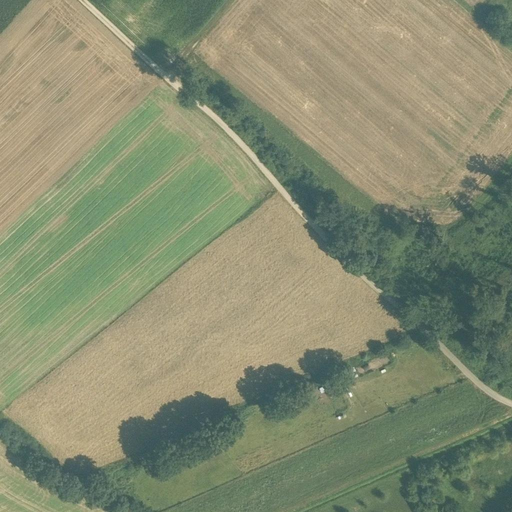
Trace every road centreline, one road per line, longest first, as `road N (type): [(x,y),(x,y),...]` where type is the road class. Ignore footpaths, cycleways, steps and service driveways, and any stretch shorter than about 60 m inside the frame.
road 1 (track): [(81,0),(237,140),(369,285),(469,378),(511,406)]
road 2 (track): [(188,65),(258,124),(335,207),(387,244)]
road 3 (track): [(511,424),(322,511)]
road 4 (track): [(123,511),(0,435)]
